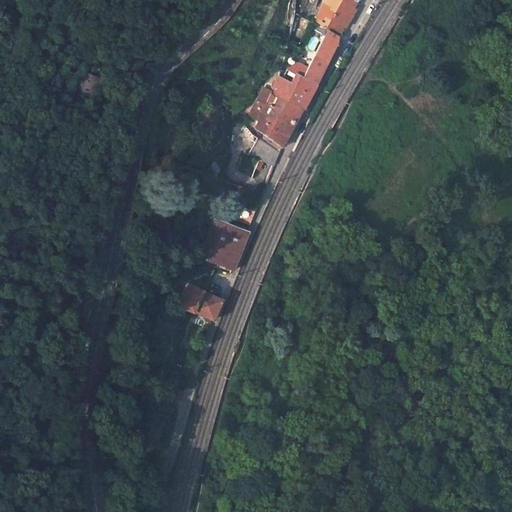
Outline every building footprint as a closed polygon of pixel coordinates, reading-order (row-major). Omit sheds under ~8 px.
[(363,6),(359,3),(355,0),(327,0),(316,23),(330,29),(341,33),(346,26),(350,21),(353,23),(363,6)] [(341,35),(341,33),(330,29),(316,55),(328,61),(332,55),(336,47),(339,41),(341,38),(341,35)] [(316,55),(305,76),(317,83),(321,75),(326,66),(328,61),(316,55)] [(281,74),(292,80),(296,71),(286,65),(281,74)] [(314,90),(317,83),(305,76),(296,71),(292,80),(281,74),(274,88),(304,109),(308,102),(314,90)] [(83,73),(76,92),(87,97),(94,78),(83,73)] [(65,79),(57,76),(54,83),(63,86),(65,79)] [(260,127),(285,145),(285,144),(288,140),(294,128),(302,113),(304,109),(274,88),(262,110),(260,127)] [(274,164),(281,150),(256,139),(250,153),(274,164)] [(195,239),(189,253),(198,257),(202,246),(208,249),(204,258),(219,264),(232,269),(235,262),(241,247),(247,234),(249,229),(225,220),(224,223),(214,219),(204,243),(195,239)] [(220,298),(206,292),(187,284),(179,303),(211,318),(213,312),(220,298)]
